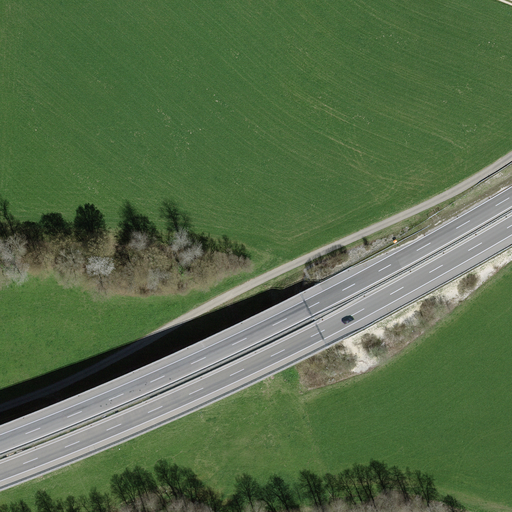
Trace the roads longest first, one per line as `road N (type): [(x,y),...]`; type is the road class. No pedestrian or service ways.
road 1 (track): [(511,158),(70,380),(0,407)]
road 2 (motorway): [(511,195),(244,339),(0,443)]
road 3 (motorway): [(0,471),(319,332),(511,225)]
